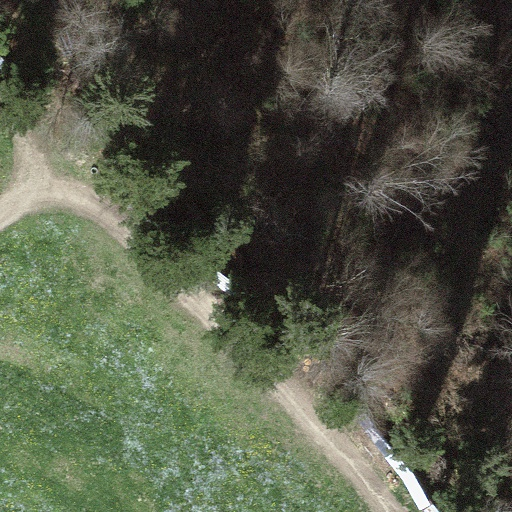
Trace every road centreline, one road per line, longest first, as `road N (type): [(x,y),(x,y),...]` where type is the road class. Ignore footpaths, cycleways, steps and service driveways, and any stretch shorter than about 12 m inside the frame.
road 1 (track): [(25,183),(90,202),(139,239),(355,463),(390,511)]
road 2 (track): [(0,213),(30,167),(27,138),(0,90)]
